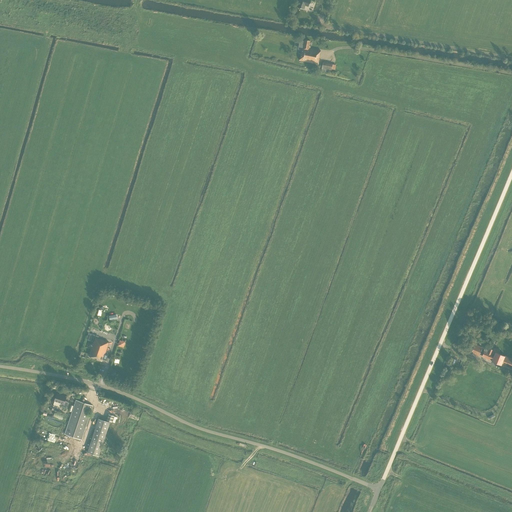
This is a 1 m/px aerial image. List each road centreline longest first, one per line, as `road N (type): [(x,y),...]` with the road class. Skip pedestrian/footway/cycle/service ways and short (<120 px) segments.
road 1 (unclassified): [(0,366),(121,392),(378,489)]
road 2 (unclassified): [(378,489),(511,171)]
